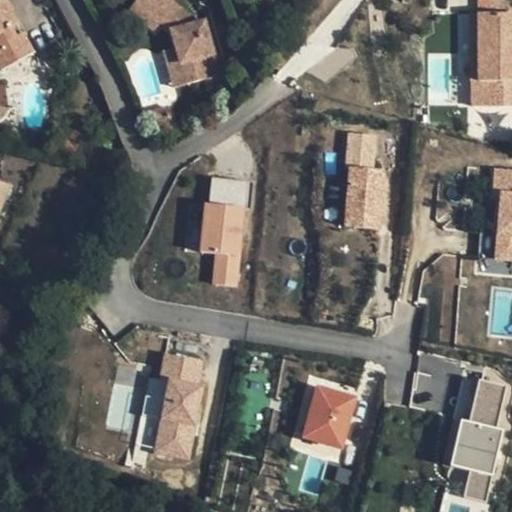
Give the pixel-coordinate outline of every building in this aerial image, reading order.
[(0,0),(0,53),(3,52),(8,60),(30,49),(1,0),(0,0)] [(178,0),(130,0),(128,4),(154,22),(159,14),(171,22),(177,38),(188,74),(220,65),(202,11),(198,13),(178,0)] [(485,8),(479,7),(476,48),(482,48),(485,8)] [(511,9),(485,8),(482,48),(476,48),(473,97),(503,100),(505,74),(511,74),(511,9)] [(177,38),(165,42),(177,79),(188,74),(177,38)] [(32,53),(30,49),(8,60),(0,64),(0,67),(2,71),(32,53)] [(511,74),(505,74),(503,100),(511,100),(511,74)] [(171,99),(152,105),(155,116),(174,108),(171,99)] [(79,144),(86,129),(75,124),(69,140),(79,144)] [(346,231),(381,234),(386,175),(376,174),(379,138),(353,136),(346,231)] [(511,172),(495,171),(492,199),(502,200),(497,261),(511,262),(511,172)] [(0,206),(9,184),(0,181),(0,206)] [(124,190),(114,184),(103,201),(113,207),(124,190)] [(240,289),(248,212),(207,208),(202,255),(220,257),(217,286),(240,289)] [(0,338),(13,312),(0,304),(0,338)] [(69,366),(71,355),(49,353),(48,364),(69,366)] [(171,382),(159,453),(192,459),(208,364),(166,357),(162,380),(171,382)] [(464,495),(487,500),(502,428),(495,426),(504,384),(474,378),(455,467),(469,470),(464,495)] [(343,452),(356,399),(317,389),(303,442),(343,452)]
